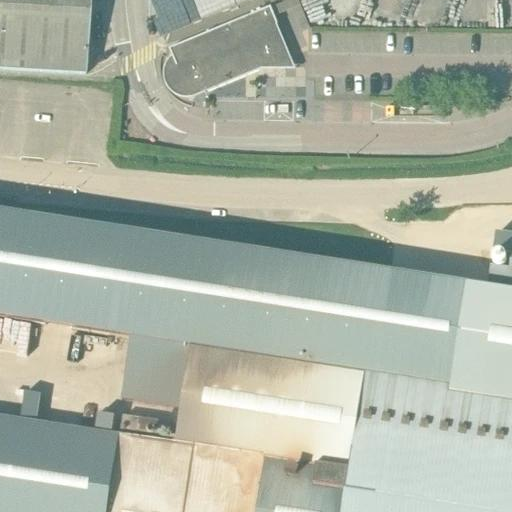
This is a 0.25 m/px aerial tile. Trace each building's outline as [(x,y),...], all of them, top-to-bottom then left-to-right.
[(0,0),(0,69),(85,75),(88,0),(0,0)] [(305,0),(289,0),(279,2),(291,52),(317,46),(305,0)] [(180,98),(185,99),(191,99),(196,98),(202,96),(261,71),(296,70),(270,7),(169,50),(172,57),(167,63),(164,68),(163,73),(164,77),(164,82),(166,86),(168,89),(171,93),(175,96),(180,98)] [(488,287),(0,212),(0,319),(191,349),(177,444),(0,416),(0,511),(511,511),(511,235),(496,233),(494,252),(511,255),(510,270),(491,267),(488,287)] [(121,429),(157,435),(159,420),(123,415),(121,429)]
